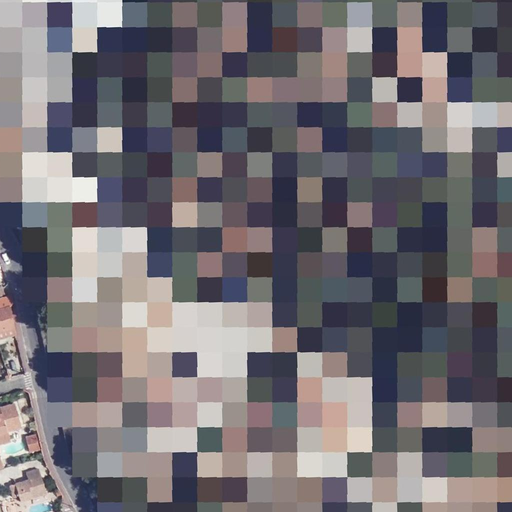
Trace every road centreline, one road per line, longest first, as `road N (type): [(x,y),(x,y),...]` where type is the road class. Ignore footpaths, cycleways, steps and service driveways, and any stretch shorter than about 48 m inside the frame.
road 1 (tertiary): [(40,377),(18,268),(0,225)]
road 2 (tertiary): [(86,510),(56,451),(40,377)]
